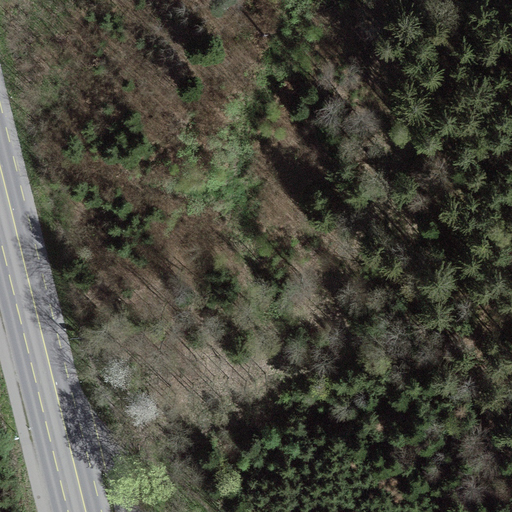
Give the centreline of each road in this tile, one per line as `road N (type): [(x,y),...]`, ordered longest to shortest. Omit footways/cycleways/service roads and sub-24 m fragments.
road 1 (primary): [(0,161),(86,511)]
road 2 (track): [(150,460),(283,368)]
